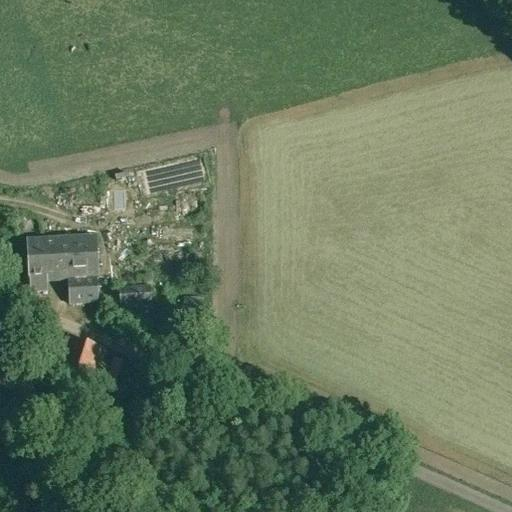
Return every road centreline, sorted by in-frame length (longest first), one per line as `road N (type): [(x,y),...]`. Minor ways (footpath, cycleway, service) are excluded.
road 1 (unclassified): [(0,301),(509,511)]
road 2 (track): [(101,511),(36,402)]
